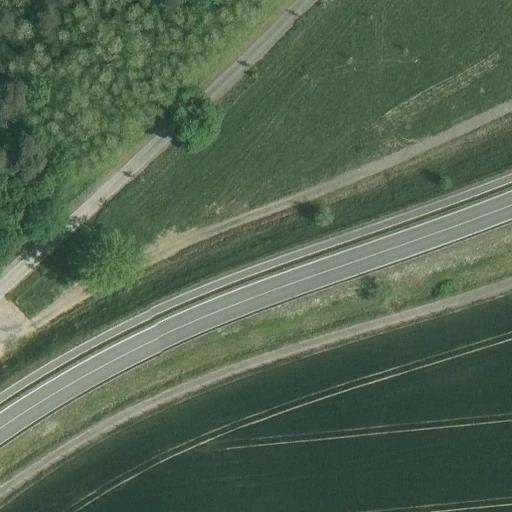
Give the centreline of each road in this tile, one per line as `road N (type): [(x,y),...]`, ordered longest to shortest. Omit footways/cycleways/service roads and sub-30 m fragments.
road 1 (secondary): [(0,425),(209,311),(511,198)]
road 2 (unclassified): [(302,0),(0,288)]
